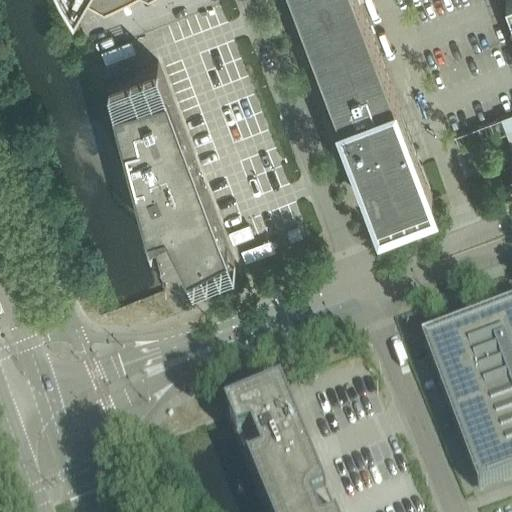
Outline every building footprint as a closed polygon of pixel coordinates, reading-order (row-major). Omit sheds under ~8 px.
[(86,0),(86,1),(105,12),(128,0),(70,0),(76,9),(81,0),(86,0)] [(360,0),(296,0),(325,75),(377,212),(433,191),(422,163),(416,165),(412,154),(418,152),(402,111),(360,0)] [(236,265),(159,61),(109,79),(149,228),(166,223),(195,281),(236,265)] [(511,115),(502,119),(508,134),(511,144),(511,115)] [(462,151),(508,134),(502,119),(457,137),(462,151)] [(511,479),(511,315),(426,347),(480,491),(511,479)] [(332,511),(282,391),(225,414),(265,511),(332,511)]
